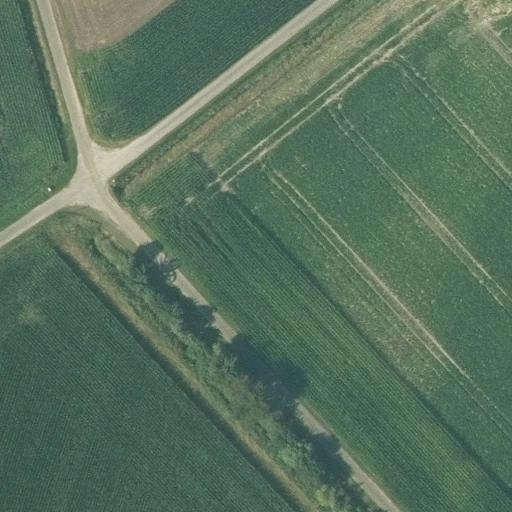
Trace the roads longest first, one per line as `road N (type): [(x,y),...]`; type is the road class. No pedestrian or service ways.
road 1 (unclassified): [(78,183),(380,511)]
road 2 (unclassified): [(36,0),(73,130),(78,183)]
